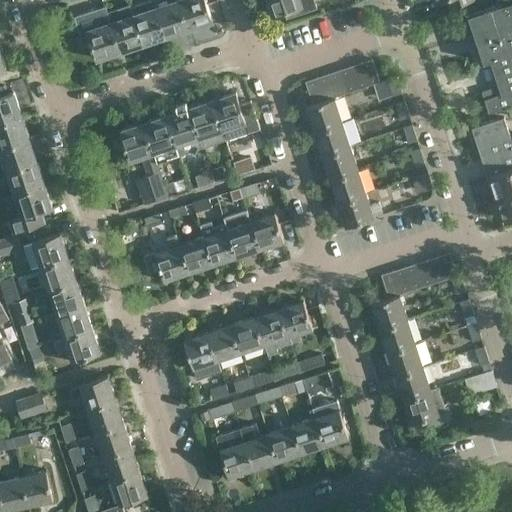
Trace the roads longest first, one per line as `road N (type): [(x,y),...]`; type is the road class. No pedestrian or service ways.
road 1 (residential): [(126,323),(56,111)]
road 2 (residential): [(393,475),(326,273)]
road 3 (residential): [(466,227),(396,29)]
road 4 (residential): [(126,323),(322,259)]
road 5 (residential): [(56,111),(251,45)]
road 6 (residential): [(188,511),(126,323)]
road 7 (residential): [(322,259),(261,75)]
road 8 (residential): [(326,273),(466,227)]
road 9 (residential): [(261,75),(396,29)]
road 10 (residential): [(511,371),(474,252)]
road 11 (residential): [(393,475),(511,438)]
road 12 (residential): [(277,511),(393,475)]
